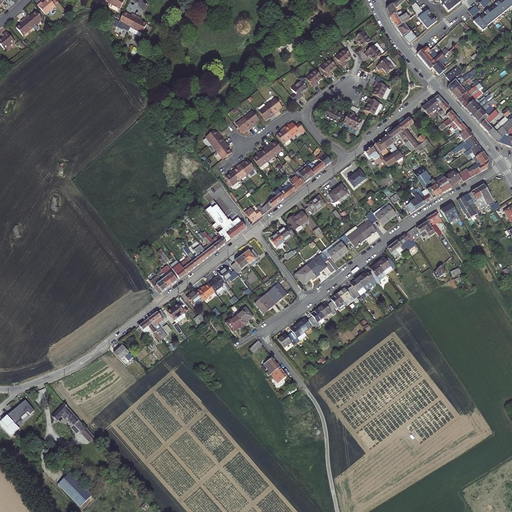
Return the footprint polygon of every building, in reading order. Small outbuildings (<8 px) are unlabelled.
[(45,15),(55,7),(49,0),(47,0),(43,4),(41,2),(37,5),(45,15)] [(125,0),(124,0),(110,0),(109,3),(120,9),(125,0)] [(397,0),(393,3),(393,4),(386,9),(390,18),(397,14),(395,9),(400,5),(406,1),(406,0),(397,0)] [(456,0),(437,0),(448,13),(459,3),(456,0)] [(511,0),(501,0),(473,22),(483,31),(487,28),(486,27),(509,10),(511,6),(511,0)] [(409,6),(406,1),(400,5),(404,11),(410,7),(409,6)] [(415,15),(427,29),(436,22),(427,10),(423,13),(415,3),(409,6),(410,7),(412,11),(415,15)] [(36,12),(30,17),(28,15),(24,18),(33,28),(44,18),(40,14),(38,15),(36,12)] [(397,18),(402,15),(401,12),(397,14),(390,18),(396,28),(403,23),(405,22),(409,19),(406,15),(398,19),(397,18)] [(136,16),(132,14),(131,16),(124,13),(119,22),(131,27),(136,16)] [(140,21),(141,19),(136,16),(131,27),(129,31),(140,37),(147,24),(140,21)] [(21,21),(22,23),(16,28),(23,36),(33,28),(24,18),(21,21)] [(396,28),(403,38),(410,31),(412,30),(410,27),(409,28),(405,22),(403,23),(396,28)] [(410,31),(403,38),(406,41),(409,45),(416,39),(410,31)] [(14,42),(6,32),(2,35),(4,37),(0,40),(0,44),(4,50),(14,42)] [(371,41),(362,32),(353,40),(356,44),(358,42),(363,48),(371,41)] [(384,52),(377,44),(374,45),(364,54),(367,57),(369,56),(374,62),(382,55),(382,54),(384,52)] [(425,47),(417,55),(430,70),(432,68),(449,52),(446,49),(437,56),(432,50),(428,45),(425,47)] [(345,50),(335,58),(341,65),(343,68),(347,65),(345,62),(351,57),(345,50)] [(454,53),(453,52),(451,50),(449,52),(432,68),(439,76),(446,69),(442,65),(454,53)] [(396,67),(388,57),(376,67),(379,71),(381,69),(386,75),(396,67)] [(330,60),(320,68),(328,78),(332,75),(331,73),(337,68),(330,60)] [(463,74),(457,67),(447,75),(446,76),(450,82),(455,77),(463,74)] [(314,89),(318,85),(316,83),(322,78),(315,70),(306,79),(314,89)] [(451,93),(469,78),(472,76),(469,73),(463,78),(462,77),(457,80),(456,80),(455,80),(448,86),(448,90),(451,93)] [(451,93),(457,101),(479,84),(476,80),(473,83),(474,84),(469,88),(466,85),(471,80),(469,78),(451,93)] [(308,89),(301,81),(291,90),(300,99),(303,96),(302,94),(308,89)] [(382,99),(388,88),(376,82),(374,87),(376,88),(372,95),(382,99)] [(474,100),(476,99),(482,95),(479,91),(471,97),(469,96),(482,86),(480,83),(479,84),(457,101),(464,109),(474,100)] [(464,109),(469,113),(489,95),(488,94),(478,101),(476,99),(474,100),(464,109)] [(489,95),(469,113),(472,117),(488,103),(486,101),(490,97),(489,95)] [(434,100),(440,107),(441,108),(445,104),(438,96),(434,100)] [(366,103),(368,104),(365,111),(370,113),(377,117),(380,110),(382,107),(382,105),(380,104),(368,98),(366,103)] [(275,99),(267,105),(275,115),(278,113),(277,111),(279,110),(282,108),(275,99)] [(434,100),(430,103),(435,110),(440,107),(434,100)] [(421,109),(428,117),(435,110),(430,103),(421,109)] [(480,125),(495,111),(488,103),(472,117),(480,125)] [(445,117),(442,115),(447,111),(449,109),(449,108),(445,104),(441,108),(441,109),(437,113),(439,115),(443,119),(445,117)] [(267,105),(259,112),(265,121),(269,118),(270,117),(271,118),(275,115),(267,105)] [(342,115),(335,111),(335,110),(328,106),(323,117),(337,124),(342,115)] [(355,117),(356,114),(349,111),(342,127),(356,134),(362,120),(355,117)] [(499,115),(495,111),(480,125),(486,131),(490,127),(488,125),(499,115)] [(259,121),(252,112),(244,118),(252,128),(255,126),(254,124),(256,123),(259,121)] [(458,119),(451,112),(446,116),(449,119),(438,128),(441,131),(449,125),(458,119)] [(437,113),(430,118),(432,121),(439,115),(437,113)] [(511,115),(507,120),(505,117),(492,129),(488,134),(497,143),(507,132),(511,128),(511,127),(511,115)] [(252,128),(244,118),(235,125),(242,133),(246,131),(247,130),(248,131),(252,128)] [(454,131),(462,124),(458,119),(449,125),(452,127),(449,130),(451,131),(446,133),(447,135),(452,132),(454,131)] [(419,146),(405,129),(410,126),(406,121),(397,127),(415,149),(419,146)] [(305,131),(299,124),(295,127),(292,123),(289,126),(287,127),(286,126),(283,128),(291,138),(299,132),(301,135),(305,131)] [(452,132),(454,135),(449,139),(450,141),(460,135),(467,130),(462,124),(454,131),(452,132)] [(400,138),(411,152),(415,149),(397,127),(387,135),(393,145),(397,142),(396,141),(400,138)] [(277,135),(283,144),(291,138),(283,128),(280,131),(280,132),(279,133),(277,135)] [(472,137),(467,130),(460,135),(465,141),(472,137)] [(214,131),(206,138),(211,145),(220,138),(221,137),(219,134),(217,135),(216,133),(214,131)] [(507,132),(497,143),(511,148),(508,137),(508,136),(507,132)] [(387,135),(381,140),(387,149),(391,147),(395,153),(391,156),(396,163),(403,158),(397,150),(393,145),(387,135)] [(427,140),(423,135),(417,139),(421,144),(427,140)] [(466,145),(470,150),(478,145),(472,137),(465,141),(454,150),(456,152),(466,145)] [(222,141),(220,138),(211,145),(217,152),(227,145),(224,141),(223,142),(222,141)] [(381,140),(374,145),(372,147),(382,161),(383,161),(388,168),(396,163),(391,156),(384,160),(380,154),(387,149),(381,140)] [(421,144),(419,146),(415,149),(418,154),(431,144),(427,140),(421,144)] [(274,156),(282,151),(275,142),(273,144),(271,145),(270,144),(267,147),(274,156)] [(230,148),(227,145),(217,152),(223,160),(231,153),(229,151),(228,149),(230,148)] [(466,157),(470,155),(473,160),(483,153),(478,145),(470,150),(464,154),(466,157)] [(263,151),(260,153),(267,162),(274,156),(267,147),(263,149),(264,150),(263,151)] [(382,161),(372,147),(364,153),(369,160),(372,157),(378,166),(378,167),(380,169),(385,166),(382,161)] [(405,156),(400,148),(397,150),(403,158),(405,156)] [(253,159),(260,168),(262,171),(269,165),(267,162),(260,153),(259,152),(256,155),(257,156),(255,157),(253,159)] [(319,160),(322,163),(325,167),(331,163),(322,152),(315,158),(318,161),(319,160)] [(489,160),(483,153),(473,160),(476,164),(467,170),(467,169),(457,175),(461,180),(463,182),(472,177),(470,174),(474,172),(473,171),(489,160)] [(58,175),(63,176),(65,167),(67,167),(69,159),(61,156),(58,175)] [(254,169),(248,160),(245,162),(244,164),(243,162),(239,165),(247,175),(254,169)] [(472,177),(487,169),(489,161),(489,160),(473,171),(474,172),(470,174),(472,177)] [(314,176),(325,167),(322,163),(315,168),(313,165),(312,166),(308,162),(306,165),(314,176)] [(247,175),(239,165),(236,168),(237,169),(235,170),(233,172),(240,181),(247,175)] [(301,168),(310,179),(314,176),(306,165),(301,168)] [(304,181),(306,183),(310,179),(301,168),(295,173),(303,182),(304,181)] [(414,174),(419,180),(428,174),(423,168),(416,173),(414,174)] [(233,172),(232,171),(229,173),(229,175),(228,176),(226,178),(228,181),(232,186),(240,181),(233,172)] [(366,179),(360,171),(348,180),(354,188),(366,179)] [(457,175),(455,173),(454,172),(444,178),(450,187),(461,180),(457,175)] [(435,185),(433,182),(428,174),(419,180),(423,186),(424,185),(425,186),(428,184),(430,188),(429,189),(428,188),(425,190),(429,194),(432,200),(441,195),(435,185)] [(297,176),(289,182),(290,183),(296,190),(304,184),(297,176)] [(444,178),(438,182),(437,180),(433,182),(435,185),(441,195),(452,189),(450,187),(444,178)] [(375,182),(380,188),(383,186),(378,179),(375,182)] [(290,183),(283,189),(280,187),(277,190),(284,199),(296,190),(290,183)] [(344,201),(350,196),(348,193),(347,193),(342,186),(342,185),(329,195),(335,203),(341,198),(344,201)] [(489,205),(492,209),(493,211),(500,207),(498,204),(496,205),(495,204),(483,185),(477,189),(487,206),(489,205)] [(212,204),(224,197),(217,187),(206,194),(212,204)] [(410,191),(416,199),(406,206),(411,214),(425,205),(415,191),(414,189),(410,191)] [(429,194),(424,197),(418,189),(415,191),(425,205),(432,200),(429,194)] [(483,205),(484,207),(487,206),(477,189),(468,194),(473,203),(474,205),(477,213),(478,213),(481,212),(482,211),(481,209),(480,209),(479,208),(483,205)] [(273,193),(280,202),(284,199),(277,190),(273,193)] [(272,194),(273,196),(270,198),(271,200),(266,204),(266,205),(262,208),(260,205),(258,207),(256,208),(257,210),(262,216),(280,202),(273,193),(272,194)] [(400,200),(396,194),(390,199),(394,204),(400,200)] [(472,211),(468,206),(473,203),(468,194),(458,200),(470,221),(472,219),(468,213),(472,211)] [(325,205),(319,197),(308,205),(309,207),(305,210),(310,216),(325,205)] [(387,204),(380,209),(382,212),(389,221),(396,215),(392,210),(395,208),(387,198),(384,201),(387,204)] [(470,221),(458,200),(454,203),(464,221),(466,224),(470,221)] [(461,223),(464,221),(454,203),(450,205),(461,223)] [(226,243),(246,229),(238,218),(232,223),(230,220),(229,221),(216,205),(212,208),(210,207),(206,210),(216,224),(212,226),(215,230),(220,226),(223,230),(218,233),(226,243)] [(455,218),(448,206),(440,211),(459,239),(463,237),(463,236),(458,229),(458,230),(454,224),(452,225),(449,221),(453,219),(455,218)] [(257,210),(254,212),(251,208),(244,213),(251,223),(256,220),(257,219),(258,220),(262,216),(257,210)] [(342,219),(336,211),(333,213),(339,221),(342,219)] [(389,221),(382,212),(375,217),(371,211),(368,214),(370,216),(375,223),(378,221),(382,226),(389,221)] [(308,220),(302,212),(294,218),(293,217),(288,220),(295,230),(308,220)] [(441,221),(436,213),(426,219),(438,237),(441,235),(434,225),(441,221)] [(368,221),(358,229),(366,240),(370,237),(369,237),(374,234),(375,232),(375,231),(375,229),(374,228),(372,225),(375,223),(370,216),(367,219),(368,221)] [(368,221),(367,219),(356,227),(358,229),(368,221)] [(435,234),(427,222),(417,229),(416,227),(408,233),(413,241),(416,240),(421,235),(423,238),(425,236),(428,239),(435,234)] [(21,237),(21,235),(20,236),(18,227),(20,227),(19,225),(15,226),(13,229),(14,235),(17,238),(21,237)] [(285,230),(284,228),(278,233),(285,242),(294,234),(289,227),(285,230)] [(317,237),(323,233),(318,227),(313,231),(317,237)] [(358,229),(356,227),(342,238),(347,244),(350,242),(353,245),(354,246),(355,246),(357,246),(362,243),(366,240),(358,229)] [(285,242),(278,233),(270,239),(277,248),(285,242)] [(413,241),(408,233),(397,241),(401,246),(404,249),(413,241)] [(226,244),(219,235),(212,241),(208,236),(207,236),(205,238),(216,251),(226,244)] [(205,238),(203,239),(208,245),(204,248),(203,249),(209,257),(216,251),(205,238)] [(347,244),(342,238),(332,245),(341,257),(348,252),(344,246),(347,244)] [(397,241),(387,248),(395,258),(398,256),(399,257),(400,256),(396,251),(400,247),(401,246),(397,241)] [(194,245),(206,260),(209,257),(203,249),(200,246),(197,242),(194,245)] [(279,251),(287,245),(285,242),(277,248),(279,251)] [(202,263),(206,260),(194,245),(193,245),(196,249),(194,251),(197,254),(196,255),(202,263)] [(327,259),(330,257),(334,262),(341,257),(332,245),(322,253),(323,254),(327,259)] [(170,261),(161,249),(157,252),(166,264),(170,261)] [(196,255),(193,257),(187,249),(186,249),(184,251),(189,257),(193,262),(196,267),(202,263),(196,255)] [(255,260),(258,258),(259,257),(253,250),(250,252),(249,250),(242,256),(248,264),(251,268),(258,262),(255,260)] [(295,255),(292,251),(287,255),(285,257),(287,260),(295,255)] [(323,254),(319,257),(307,266),(316,278),(320,275),(319,274),(327,267),(324,264),(328,261),(327,259),(323,254)] [(234,261),(236,263),(231,266),(236,273),(241,270),(248,264),(242,256),(234,261)] [(193,262),(189,257),(186,259),(186,260),(179,265),(187,274),(196,267),(193,262)] [(386,260),(384,258),(377,264),(386,275),(395,268),(392,263),(389,258),(386,260)] [(179,265),(177,261),(170,266),(180,280),(187,274),(179,265)] [(377,264),(370,269),(372,271),(369,273),(376,283),(378,285),(381,283),(380,281),(386,276),(386,275),(377,264)] [(307,266),(295,275),(303,286),(311,279),(313,281),(316,278),(307,266)] [(446,274),(442,266),(433,273),(436,279),(446,274)] [(219,275),(225,282),(232,276),(226,267),(218,273),(219,275)] [(460,273),(458,269),(450,272),(453,277),(460,273)] [(177,281),(171,273),(169,275),(166,272),(163,274),(172,285),(177,281)] [(163,274),(163,273),(157,277),(167,289),(172,285),(163,274)] [(366,276),(364,274),(357,279),(364,287),(367,291),(376,283),(369,273),(366,276)] [(222,284),(225,282),(219,275),(212,279),(214,281),(209,285),(215,292),(223,286),(222,284)] [(157,277),(150,282),(160,295),(167,289),(157,277)] [(248,295),(252,292),(241,278),(237,281),(248,295)] [(356,298),(359,295),(357,292),(364,287),(357,279),(350,284),(352,286),(349,289),(356,298)] [(279,284),(273,289),(267,293),(276,305),(283,299),(281,298),(287,293),(279,284)] [(196,292),(203,301),(215,292),(209,285),(204,288),(203,289),(202,288),(196,292)] [(351,297),(353,300),(356,298),(349,289),(346,291),(345,289),(338,294),(344,302),(351,297)] [(193,304),(195,307),(203,301),(196,292),(195,291),(187,297),(193,305),(193,304)] [(244,293),(237,298),(240,301),(247,296),(244,293)] [(269,310),(276,305),(267,293),(255,303),(263,313),(268,308),(269,310)] [(337,308),(339,311),(346,306),(344,302),(338,294),(331,300),(332,302),(329,304),(334,310),(337,308)] [(168,312),(174,321),(184,313),(178,304),(168,312)] [(331,312),(333,315),(336,313),(334,310),(329,304),(326,306),(325,304),(318,310),(324,317),(331,312)] [(253,317),(246,307),(239,312),(240,313),(237,316),(244,326),(248,323),(247,322),(253,317)] [(148,320),(164,339),(167,336),(157,324),(167,317),(161,310),(148,320)] [(319,326),(317,323),(324,317),(318,310),(311,315),(312,317),(309,319),(314,325),(316,328),(319,326)] [(197,317),(205,328),(209,325),(201,314),(197,317)] [(244,326),(237,316),(233,319),(232,318),(225,323),(233,333),(240,328),(241,329),(244,326)] [(202,330),(205,328),(197,317),(194,320),(202,330)] [(309,319),(306,322),(305,320),(298,325),(304,333),(314,325),(309,319)] [(160,342),(164,339),(148,320),(139,326),(145,334),(151,330),(160,342)] [(298,325),(291,330),(293,332),(290,335),(297,344),(300,342),(299,341),(306,336),(304,333),(298,325)] [(343,344),(353,340),(349,328),(342,330),(343,333),(340,334),(343,344)] [(285,335),(278,340),(284,348),(291,343),(294,346),(297,344),(290,335),(287,337),(285,335)] [(155,346),(156,344),(153,340),(149,344),(154,350),(157,348),(155,346)] [(252,353),(262,344),(258,341),(249,349),(252,353)] [(133,358),(129,353),(122,346),(114,353),(125,365),(128,362),(124,357),(126,356),(130,361),(133,358)] [(271,375),(280,368),(272,358),(264,365),(269,371),(266,373),(268,377),(271,375)] [(287,377),(280,368),(271,375),(278,383),(287,377)] [(293,397),(297,401),(301,398),(298,393),(293,397)] [(25,400),(15,409),(7,416),(13,422),(16,419),(18,417),(21,421),(23,423),(26,421),(23,418),(29,413),(30,414),(31,413),(32,414),(35,411),(32,408),(25,400)] [(68,420),(77,429),(83,425),(64,404),(52,417),(56,422),(61,416),(65,420),(66,418),(68,420)] [(13,422),(7,416),(0,422),(0,424),(11,436),(15,432),(14,431),(15,429),(14,428),(16,426),(13,422)] [(90,442),(95,438),(86,428),(82,433),(90,442)] [(58,484),(80,507),(92,496),(70,473),(66,477),(63,480),(58,484)]
